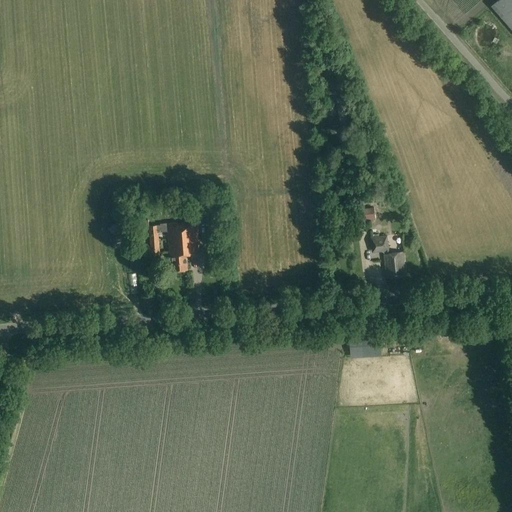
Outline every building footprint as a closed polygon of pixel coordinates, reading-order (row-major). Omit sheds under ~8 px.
[(511,29),(511,0),(497,0),(491,6),(511,29)] [(365,210),(366,219),(375,218),(374,209),(365,210)] [(168,223),(156,224),(156,225),(156,228),(157,234),(168,233),(171,262),(173,262),(174,270),(188,269),(187,254),(200,253),(197,221),(168,223)] [(220,222),(207,223),(208,238),(221,237),(220,222)] [(156,224),(149,225),(151,249),(158,248),(157,234),(156,228),(156,225),(156,224)] [(389,254),(387,237),(371,238),(373,253),(384,252),(387,279),(406,277),(403,253),(389,254)] [(442,329),(443,337),(455,336),(454,328),(442,329)] [(363,357),(382,356),(381,335),(361,337),(363,357)] [(420,456),(421,463),(433,461),(432,454),(420,456)]
